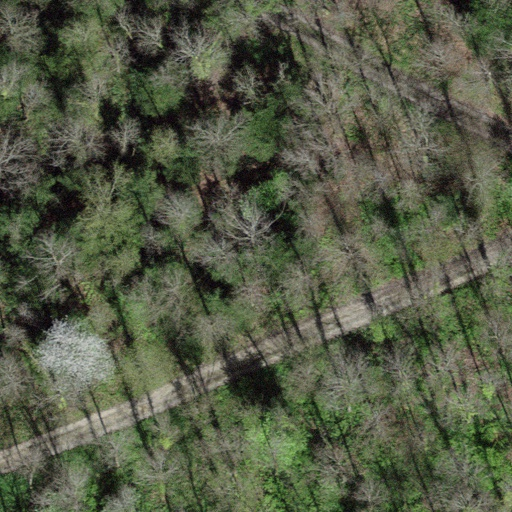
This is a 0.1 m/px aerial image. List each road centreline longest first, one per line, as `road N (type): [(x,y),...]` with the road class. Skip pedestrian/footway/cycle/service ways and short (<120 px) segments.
road 1 (track): [(0,477),(168,414),(511,245)]
road 2 (track): [(235,0),(511,143)]
